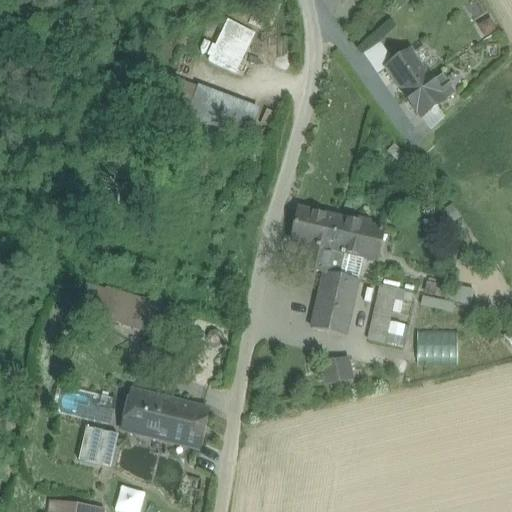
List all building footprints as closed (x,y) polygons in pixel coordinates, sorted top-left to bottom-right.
[(232,25),(212,66),(237,77),(257,36),(232,25)] [(382,26),(358,47),(363,54),(387,33),(382,26)] [(375,51),(387,69),(405,56),(393,38),(375,51)] [(414,55),(412,52),(405,56),(387,69),(411,102),(435,85),(434,84),(425,71),(435,64),(424,48),(414,55)] [(443,77),(434,84),(435,85),(411,102),(422,118),(439,106),(455,94),(443,77)] [(199,89),(181,82),(170,112),(188,119),(199,89)] [(244,106),(199,89),(188,119),(233,136),(244,106)] [(422,118),(432,133),(448,118),(439,106),(422,118)] [(338,220),(302,212),(302,211),(300,211),(293,242),(305,245),(302,258),(306,259),(304,270),(325,275),(341,278),(346,254),(333,251),(340,221),(340,220),(338,220)] [(358,221),(355,223),(354,224),(340,221),(333,251),(346,254),(341,278),(358,282),(364,258),(375,261),(381,235),(382,235),(383,231),(368,227),(368,226),(367,223),(358,221)] [(341,278),(325,275),(313,330),(346,338),(359,282),(358,282),(341,278)] [(471,305),(473,289),(425,281),(421,307),(453,312),(454,302),(471,305)] [(120,295),(87,285),(78,312),(112,323),(120,295)] [(382,287),(370,342),(385,345),(398,291),(382,287)] [(144,303),(120,295),(112,323),(136,330),(139,318),(144,303)] [(151,322),(139,318),(136,330),(148,334),(151,322)] [(421,336),(421,359),(460,360),(460,336),(421,336)] [(324,363),(328,386),(356,380),(352,358),(324,363)] [(114,399),(59,386),(52,413),(108,426),(114,399)] [(210,412),(132,393),(122,431),(200,450),(210,412)] [(119,437),(87,429),(79,462),(112,470),(119,437)] [(103,511),(104,511),(51,503),(49,511),(103,511)]
